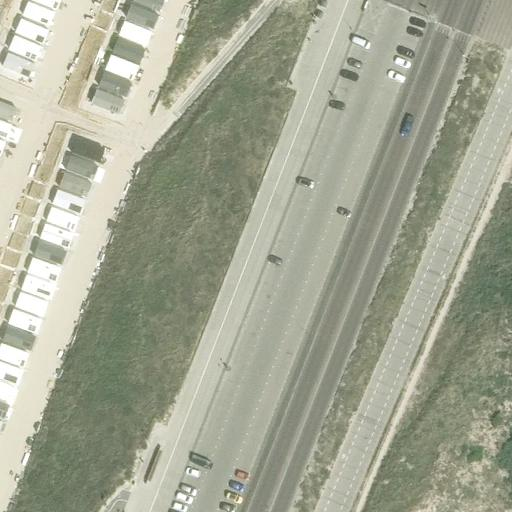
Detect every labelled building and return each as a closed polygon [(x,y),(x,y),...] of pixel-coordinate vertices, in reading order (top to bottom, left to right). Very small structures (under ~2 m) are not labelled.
[(32,0),(27,17),(24,16),(19,31),(48,40),(60,0),(32,0)] [(133,0),(127,18),(152,26),(157,10),(159,10),(162,0),(133,0)] [(118,36),(144,46),(149,31),(123,21),(118,36)] [(116,39),(90,104),(117,115),(143,50),(116,39)] [(12,41),(13,71),(39,70),(38,40),(12,41)] [(0,100),(0,115),(14,119),(17,104),(0,100)] [(0,136),(7,139),(11,126),(0,121),(0,136)] [(52,206),(78,216),(102,151),(76,142),(52,206)] [(33,226),(0,335),(0,399),(6,380),(7,381),(11,366),(26,370),(67,236),(33,226)]
